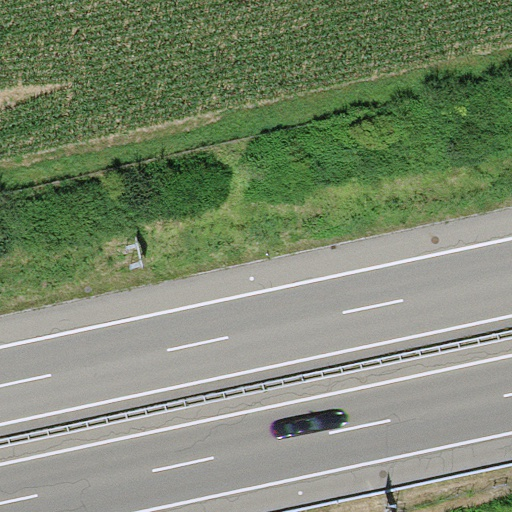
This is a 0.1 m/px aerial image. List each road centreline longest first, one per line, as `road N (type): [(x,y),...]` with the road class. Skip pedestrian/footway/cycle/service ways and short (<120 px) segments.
road 1 (motorway): [(511,273),(0,382)]
road 2 (motorway): [(0,504),(511,396)]
